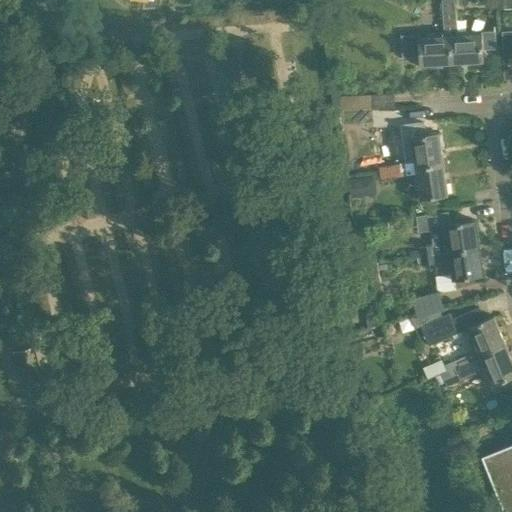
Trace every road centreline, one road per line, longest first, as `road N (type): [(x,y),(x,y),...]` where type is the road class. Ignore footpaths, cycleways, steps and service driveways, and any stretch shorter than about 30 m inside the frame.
road 1 (residential): [(35,66),(0,194)]
road 2 (residential): [(511,225),(495,103)]
